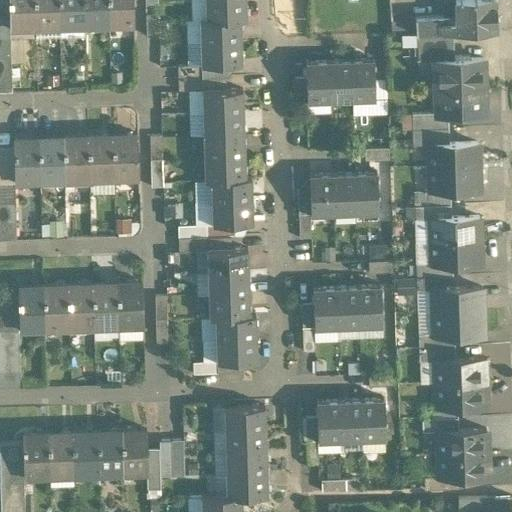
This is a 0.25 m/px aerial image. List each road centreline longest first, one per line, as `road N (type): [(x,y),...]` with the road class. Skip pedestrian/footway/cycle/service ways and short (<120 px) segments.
road 1 (residential): [(285,391),(267,0)]
road 2 (residential): [(0,399),(285,391)]
road 3 (residential): [(0,251),(148,248)]
road 4 (residential): [(0,100),(142,97)]
road 5 (residential): [(280,511),(289,500),(285,391)]
